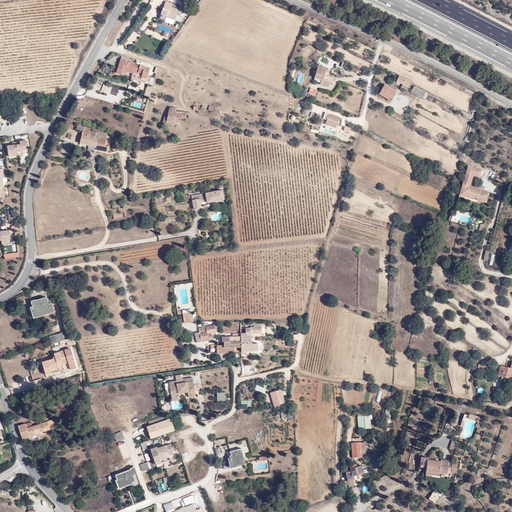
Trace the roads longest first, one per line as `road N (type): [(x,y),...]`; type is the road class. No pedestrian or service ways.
road 1 (unclassified): [(511,104),(293,0)]
road 2 (residential): [(127,511),(207,479),(205,430),(231,415),(237,367)]
road 3 (unclassified): [(0,298),(23,280),(30,262),(30,184),(54,129)]
road 4 (unclassified): [(54,129),(120,0)]
road 5 (motorway): [(390,0),(511,61)]
road 6 (track): [(356,511),(337,462),(343,384)]
